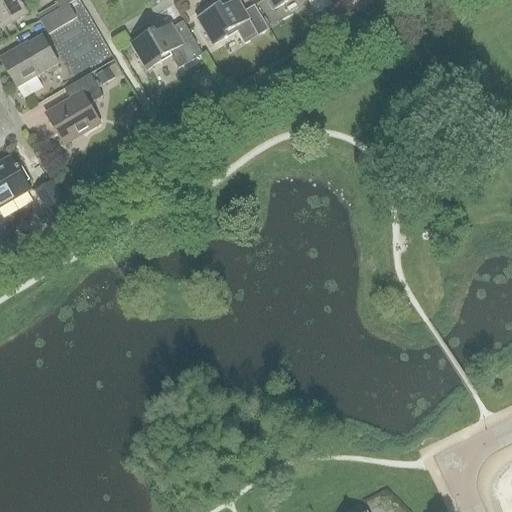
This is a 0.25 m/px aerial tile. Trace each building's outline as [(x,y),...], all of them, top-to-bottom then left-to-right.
[(2,28),(27,13),(19,0),(0,0),(0,25),(2,28)] [(57,0),(63,8),(69,5),(76,0),(57,0)] [(198,18),(214,46),(238,32),(246,46),(270,32),(254,6),(245,11),(237,0),(236,0),(223,8),(221,5),(198,18)] [(308,0),(311,5),(312,5),(317,14),(333,4),(330,0),(268,0),(274,10),(289,2),(287,0),(308,0)] [(49,35),(77,18),(69,5),(63,8),(41,21),(49,35)] [(160,59),(170,53),(179,69),(185,66),(203,55),(189,30),(178,37),(171,25),(157,33),(155,30),(131,44),(148,71),(162,62),(160,59)] [(37,77),(59,64),(43,36),(22,48),(21,47),(1,59),(18,88),(24,98),(43,87),(37,77)] [(109,69),(97,76),(103,86),(115,79),(109,69)] [(89,105),(104,97),(91,74),(65,90),(72,102),(47,116),(63,144),(99,123),(89,105)] [(233,77),(223,83),(229,92),(239,87),(233,77)] [(0,208),(31,190),(12,157),(0,164),(0,208)] [(74,216),(56,182),(36,192),(54,227),(74,216)]
